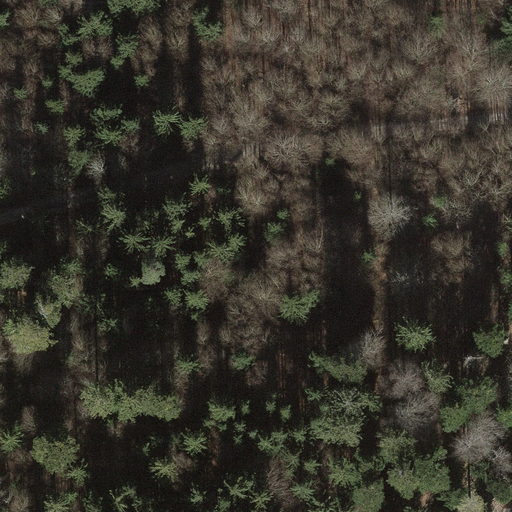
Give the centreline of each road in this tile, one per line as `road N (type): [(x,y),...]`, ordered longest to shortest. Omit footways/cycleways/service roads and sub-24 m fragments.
road 1 (track): [(511,119),(283,143),(0,219)]
road 2 (track): [(511,202),(493,219),(431,405),(370,511)]
